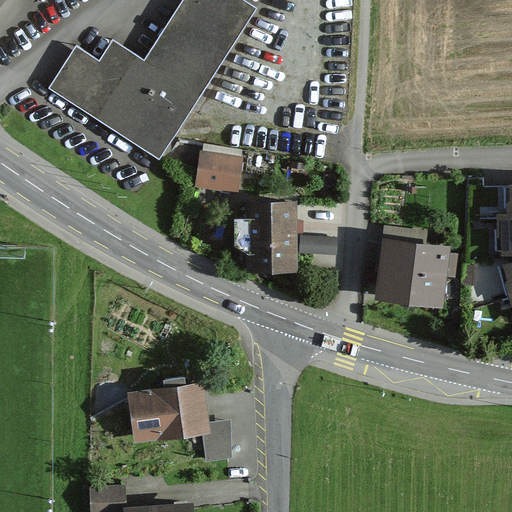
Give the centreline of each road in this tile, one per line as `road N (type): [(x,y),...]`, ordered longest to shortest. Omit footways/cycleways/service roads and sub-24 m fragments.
road 1 (tertiary): [(0,165),(153,263),(288,320)]
road 2 (residential): [(511,165),(367,172),(357,185),(336,337)]
road 3 (residential): [(278,511),(276,373),(288,320)]
road 4 (track): [(357,185),(365,0)]
road 5 (tertiary): [(336,337),(511,382)]
